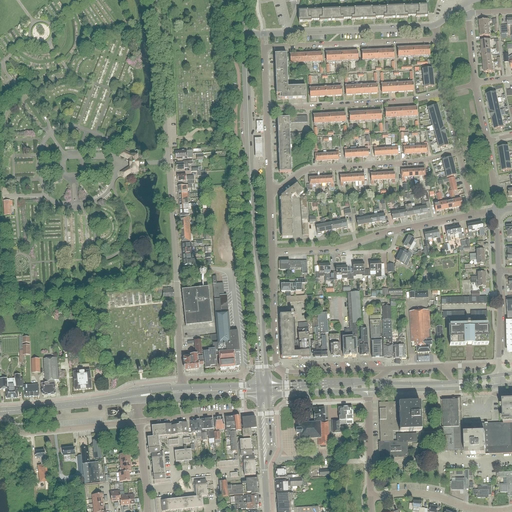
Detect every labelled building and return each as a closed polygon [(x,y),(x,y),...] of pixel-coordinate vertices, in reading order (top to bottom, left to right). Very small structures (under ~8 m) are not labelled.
[(300,21),(432,16),(431,5),(300,10),(300,21)] [(489,20),(484,20),(479,21),(480,37),(490,36),(489,20)] [(490,40),(485,41),(481,41),(481,49),(482,57),(487,56),(491,56),(491,48),(490,40)] [(414,52),(414,57),(430,56),(429,47),(421,47),(413,48),(414,52)] [(414,52),(413,48),(397,48),(398,57),(414,57),(414,52)] [(378,55),(378,60),(394,59),(394,50),(386,50),(378,51),(378,55)] [(378,51),(362,51),(362,60),(378,60),(378,55),(378,51)] [(342,57),(342,52),(326,53),(326,62),(342,61),(342,57)] [(342,57),(342,61),(358,60),(358,52),(350,52),(342,52),(342,57)] [(306,58),(306,63),(322,62),(322,53),(314,53),(306,54),(306,58)] [(287,54),(274,55),(275,55),(276,73),(278,73),(281,72),(284,72),(287,72),(286,55),(287,55),(287,54)] [(306,54),(290,55),(290,63),(306,63),(306,58),(306,54)] [(482,57),(484,73),(493,72),(491,56),(487,56),(482,57)] [(288,90),(288,88),(287,72),(284,72),(281,72),(278,73),(276,73),(276,94),(276,95),(277,100),(288,99),(288,96),(288,93),(288,90)] [(305,99),(306,99),(306,87),(305,87),(288,88),(288,90),(288,93),(288,96),(288,99),(305,99)] [(488,101),(497,98),(496,92),(486,95),(488,101)] [(499,104),(489,106),(490,112),(500,110),(499,104)] [(429,114),(439,111),(437,106),(427,108),(429,114)] [(500,110),(490,112),(491,118),(501,116),(500,110)] [(439,111),(429,114),(431,120),(440,117),(439,111)] [(431,120),(432,125),(442,123),(440,117),(431,120)] [(278,137),(281,137),(284,137),(287,137),(290,136),(289,134),(289,123),(289,118),(277,119),(278,137)] [(503,121),(493,124),(494,130),(504,127),(503,121)] [(434,131),(444,128),(442,123),(432,125),(434,131)] [(434,131),(435,137),(445,134),(444,128),(434,131)] [(447,140),(445,134),(435,137),(437,142),(447,140)] [(287,137),(284,137),(281,137),(278,137),(279,155),(282,155),(285,155),(287,155),(290,154),(290,142),(290,140),(290,136),(287,137)] [(254,139),(255,144),(255,158),(263,158),(262,138),(254,139)] [(447,140),(437,142),(439,148),(448,146),(447,140)] [(132,155),(124,151),(123,151),(120,155),(122,156),(125,158),(125,159),(128,161),(129,161),(129,164),(129,167),(121,173),(123,177),(132,172),(138,172),(138,166),(139,166),(138,163),(138,160),(137,160),(137,155),(132,155)] [(285,155),(282,155),(279,155),(279,172),(279,173),(291,172),(290,160),(290,154),(287,155),(285,155)] [(444,166),(453,164),(452,158),(442,160),(444,166)] [(177,170),(184,170),(184,169),(188,168),(188,164),(191,164),(192,164),(192,161),(183,161),(183,163),(176,163),(177,170)] [(455,170),(445,172),(446,178),(456,175),(455,170)] [(178,181),(188,181),(188,185),(194,184),(194,176),(186,177),(186,175),(178,175),(178,181)] [(315,185),(315,178),(309,178),(309,185),(307,185),(307,191),(312,191),(312,188),(312,185),(315,185)] [(291,206),(291,198),(295,195),(297,197),(298,196),(303,193),(297,185),(285,193),(285,194),(281,197),(281,198),(280,198),(280,206),(291,206)] [(450,194),(450,198),(452,197),(454,208),(462,207),(460,199),(455,200),(454,197),(454,194),(450,194)] [(446,202),(448,209),(454,208),(452,197),(450,198),(446,199),(446,202)] [(430,209),(429,202),(426,203),(425,202),(424,203),(424,201),(424,200),(421,200),(421,202),(422,207),(419,208),(421,215),(424,215),(423,214),(427,213),(427,209),(430,209)] [(411,205),(412,209),(413,216),(417,215),(417,216),(421,215),(419,208),(415,209),(414,204),(414,202),(413,202),(411,202),(411,205)] [(292,222),(291,206),(280,206),(281,223),(292,222)] [(398,212),(400,218),(403,218),(404,219),(407,218),(405,210),(405,208),(400,209),(400,207),(397,208),(398,208),(398,212)] [(363,214),(362,211),(359,212),(360,219),(356,219),(357,226),(358,226),(358,227),(361,226),(361,225),(364,225),(363,218),(363,214)] [(398,212),(391,213),(392,220),(393,220),(393,221),(396,220),(396,219),(400,218),(398,212)] [(377,216),(379,222),(382,222),(382,223),(386,222),(385,221),(386,221),(384,214),(377,216)] [(337,217),(338,220),(339,229),(344,228),(344,229),(347,229),(347,227),(346,220),(340,221),(340,220),(340,216),(337,217)] [(370,217),(372,224),(375,224),(375,223),(379,222),(377,216),(370,217)] [(363,218),(364,225),(368,224),(369,225),(372,224),(370,217),(363,218)] [(317,234),(321,234),(321,233),(324,232),(323,223),(322,219),(320,219),(321,224),(321,225),(316,226),(317,233),(317,234)] [(322,219),(323,223),(324,232),(329,231),(329,232),(332,231),(331,223),(326,224),(325,223),(325,219),(322,219)] [(336,221),(336,222),(331,223),(332,231),(336,231),(335,230),(339,229),(338,220),(336,221)] [(282,239),(290,238),(292,238),(292,222),(281,223),(282,239)] [(474,223),(476,231),(477,231),(479,231),(479,237),(484,237),(484,225),(483,224),(482,225),(481,222),(478,223),(478,222),(474,223)] [(476,231),(474,223),(470,224),(471,224),(467,225),(469,238),(472,237),(471,232),(476,231)] [(446,229),(447,237),(448,242),(451,241),(450,237),(453,237),(453,236),(454,235),(453,227),(449,228),(449,229),(446,229)] [(461,234),(460,227),(456,227),(453,227),(454,235),(458,235),(459,240),(462,239),(461,234)] [(429,245),(428,240),(432,240),(431,231),(427,232),(428,233),(424,234),(426,241),(426,242),(427,245),(426,245),(427,246),(429,245)] [(434,231),(431,231),(432,240),(437,239),(437,243),(437,244),(440,243),(439,240),(440,240),(439,240),(439,239),(439,238),(438,231),(435,232),(434,231)] [(190,233),(181,234),(182,242),(191,241),(190,233)] [(211,233),(203,233),(204,241),(212,240),(211,233)] [(409,249),(407,252),(410,254),(416,244),(413,242),(414,240),(409,236),(403,246),(409,249)] [(406,266),(412,255),(410,254),(407,252),(401,249),(395,261),(406,266)] [(474,264),(480,264),(480,265),(483,265),(483,264),(484,264),(484,257),(470,257),(470,261),(473,261),(474,264)] [(289,268),(302,268),(302,274),(307,274),(307,261),(289,261),(280,261),(280,271),(290,271),(289,268)] [(375,263),(376,271),(376,278),(381,277),(381,276),(384,276),(384,269),(381,269),(381,262),(375,263)] [(359,275),(358,263),(353,264),(353,273),(350,273),(350,280),(353,280),(353,277),(356,277),(356,275),(359,275)] [(358,263),(359,275),(362,275),(362,277),(367,276),(367,270),(364,270),(364,263),(358,263)] [(376,271),(375,263),(370,263),(370,270),(367,270),(367,276),(368,276),(368,279),(370,279),(370,271),(376,271)] [(330,274),(330,273),(330,264),(324,265),(325,277),(325,282),(330,281),(333,281),(333,274),(330,274)] [(319,278),(319,277),(325,277),(324,265),(319,265),(319,272),(316,272),(316,279),(315,279),(315,283),(319,282),(318,280),(319,278)] [(341,275),(341,267),(336,267),(336,274),(333,274),(333,281),(336,280),(336,276),(341,275)] [(341,267),(341,275),(342,279),(347,278),(347,280),(350,280),(350,273),(347,274),(347,267),(341,267)] [(217,333),(230,331),(227,295),(224,295),(223,283),(217,284),(216,276),(212,277),(212,284),(213,284),(215,313),(217,333)] [(286,297),(289,297),(291,297),(290,292),(296,292),(296,291),(302,291),(302,284),(305,283),(305,279),(304,279),(295,280),(295,283),(283,284),(281,284),(281,292),(286,292),(286,297)] [(478,287),(481,287),(481,288),(485,288),(485,287),(485,280),(471,280),(471,284),(478,283),(478,287)] [(208,287),(182,290),(186,326),(212,324),(208,287)] [(168,297),(173,297),(174,297),(173,291),(171,291),(171,288),(168,288),(163,289),(163,298),(168,297)] [(342,338),(343,357),(356,356),(356,347),(359,347),(360,356),(363,355),(363,356),(367,355),(368,355),(368,354),(368,349),(367,329),(363,329),(363,327),(360,327),(361,341),(359,341),(358,341),(357,324),(361,323),(359,292),(347,293),(349,329),(344,330),(345,334),(345,338),(342,338)] [(390,306),(404,306),(403,299),(403,297),(390,297),(390,306)] [(393,357),(393,345),(390,306),(388,307),(388,304),(382,304),(383,320),(382,320),(383,345),(383,357),(393,357)] [(419,311),(409,312),(411,342),(414,342),(414,346),(416,346),(417,353),(423,353),(430,353),(429,346),(432,346),(431,339),(430,340),(428,310),(419,311)] [(289,315),(284,315),(280,315),(283,359),(297,358),(297,359),(300,359),(299,352),(298,340),(296,341),(294,318),(296,317),(296,315),(293,315),(293,311),(288,311),(289,315)] [(313,354),(314,358),(327,357),(326,338),(325,334),(328,334),(327,313),(317,314),(317,318),(312,319),(313,328),(315,328),(315,335),(315,341),(311,342),(312,354),(313,354)] [(381,321),(369,321),(370,329),(370,345),(371,345),(372,355),(372,357),(372,358),(378,358),(382,357),(381,329),(381,321)] [(450,328),(449,328),(449,331),(449,335),(449,338),(450,342),(450,345),(454,345),(454,342),(457,342),(457,345),(458,345),(458,342),(461,342),(461,345),(465,345),(465,342),(472,342),(472,344),(476,344),(476,342),(479,342),(479,344),(480,344),(480,342),(483,342),(483,344),(488,344),(487,341),(487,337),(487,334),(487,331),(487,327),(475,328),(471,328),(469,326),(469,321),(467,322),(467,326),(466,328),(462,328),(450,328)] [(298,340),(299,352),(300,359),(310,358),(308,335),(308,329),(305,329),(302,329),(298,329),(298,330),(298,340)] [(217,333),(218,343),(219,355),(220,368),(235,367),(235,366),(239,365),(238,351),(239,350),(237,331),(235,331),(230,331),(217,333)] [(338,335),(334,335),(329,335),(329,341),(330,341),(331,345),(331,356),(333,357),(335,357),(340,357),(339,344),(339,343),(338,343),(338,340),(338,335)] [(195,343),(196,352),(190,352),(191,356),(188,356),(188,355),(184,355),(184,357),(185,357),(185,362),(186,370),(197,369),(197,365),(203,365),(202,358),(202,350),(201,340),(195,341),(195,343)] [(219,355),(218,343),(212,343),(213,349),(208,350),(208,351),(203,352),(205,369),(215,368),(214,361),(216,360),(216,356),(219,355)] [(45,382),(45,384),(42,384),(42,394),(44,395),(48,395),(51,395),(54,394),(55,393),(54,383),(54,381),(59,380),(58,369),(57,358),(43,359),(45,382)] [(39,359),(32,359),(32,374),(40,373),(39,359)] [(90,371),(74,372),(75,390),(91,388),(90,371)] [(15,375),(15,378),(0,379),(0,385),(0,390),(6,389),(7,398),(17,398),(17,387),(23,387),(23,386),(23,379),(20,379),(20,375),(15,375)] [(23,386),(23,387),(23,391),(25,391),(25,397),(27,397),(27,398),(34,397),(39,397),(38,385),(23,386)] [(457,431),(457,430),(456,428),(459,428),(458,400),(455,400),(455,399),(448,399),(447,399),(444,399),(444,401),(441,401),(442,437),(444,437),(444,451),(466,450),(466,455),(511,454),(511,453),(511,423),(503,424),(483,424),(483,427),(478,427),(478,430),(457,431)] [(511,400),(502,401),(503,424),(511,423),(511,400)] [(399,431),(398,404),(398,403),(384,404),(384,405),(379,405),(380,409),(379,409),(380,417),(380,421),(381,439),(392,438),(392,431),(399,431)] [(405,404),(398,404),(399,431),(399,432),(400,432),(402,432),(406,432),(410,432),(413,431),(417,431),(420,431),(420,428),(420,425),(420,422),(420,419),(420,416),(420,413),(419,410),(419,407),(419,403),(412,404),(405,404)] [(324,408),(319,408),(313,409),(314,423),(313,423),(313,422),(312,422),(312,423),(306,423),(306,422),(305,422),(306,423),(299,424),(299,429),(296,429),(296,434),(299,434),(300,439),(306,439),(306,440),(307,440),(307,439),(313,439),(318,438),(318,445),(319,445),(319,446),(325,445),(325,446),(329,446),(328,420),(325,420),(324,408)] [(339,421),(332,421),(333,434),(340,433),(340,425),(345,425),(353,424),(353,420),(352,408),(344,408),(338,408),(339,421)] [(241,431),(241,424),(240,416),(225,418),(226,427),(225,427),(225,432),(230,432),(231,452),(237,451),(236,432),(241,431)] [(247,417),(242,417),(243,418),(242,418),(243,430),(242,430),(243,437),(251,437),(251,432),(251,429),(256,429),(255,418),(254,417),(247,418),(247,417)] [(223,424),(223,418),(214,419),(215,429),(216,429),(216,430),(224,430),(224,424),(223,424)] [(207,430),(208,436),(208,440),(214,439),(215,444),(214,432),(213,429),(212,419),(207,420),(208,430),(207,430)] [(196,434),(197,438),(201,438),(201,433),(200,420),(195,421),(190,421),(192,434),(196,433),(196,434)] [(163,480),(165,480),(162,453),(160,453),(158,432),(161,432),(161,437),(188,434),(187,423),(179,424),(179,425),(171,426),(171,425),(160,426),(160,427),(157,427),(157,426),(152,427),(153,437),(147,438),(149,454),(151,454),(154,481),(156,480),(158,480),(159,480),(161,480),(163,480)] [(416,442),(416,434),(397,435),(397,442),(392,442),(381,443),(379,443),(379,458),(391,458),(407,457),(407,442),(416,442)] [(248,467),(249,470),(244,470),(244,476),(255,475),(255,470),(253,470),(253,467),(255,467),(254,456),(252,456),(251,440),(240,441),(241,457),(243,457),(244,467),(248,467)] [(184,450),(180,451),(174,451),(176,462),(192,461),(191,450),(187,450),(186,446),(184,446),(184,450)] [(75,460),(74,455),(75,455),(74,451),(76,451),(75,448),(74,448),(65,449),(65,448),(63,448),(63,449),(62,449),(63,456),(70,455),(71,460),(75,460)] [(100,483),(99,479),(98,463),(89,463),(88,448),(81,449),(81,455),(82,465),(83,465),(83,473),(85,485),(100,483)] [(36,452),(37,458),(37,460),(41,459),(42,465),(37,466),(39,482),(48,481),(46,465),(44,465),(44,458),(45,458),(44,451),(36,452)] [(285,478),(285,477),(285,468),(281,468),(281,469),(275,469),(276,478),(285,478)] [(456,482),(452,482),(452,490),(461,490),(461,487),(463,487),(463,485),(469,485),(469,471),(465,471),(465,478),(456,478),(456,482)] [(511,471),(497,473),(496,478),(506,478),(506,485),(500,485),(500,493),(508,493),(508,492),(510,492),(510,497),(511,496),(511,471)] [(259,494),(258,489),(257,478),(246,479),(246,482),(242,482),(242,485),(227,486),(227,481),(222,482),(219,482),(220,497),(223,497),(228,496),(228,495),(251,494),(259,494)] [(301,478),(298,478),(290,478),(290,482),(285,482),(285,481),(276,482),(277,493),(286,493),(288,492),(287,487),(290,487),(302,487),(302,486),(306,486),(306,478),(301,478)] [(198,481),(196,481),(194,482),(196,492),(197,502),(194,502),(193,498),(161,501),(161,504),(162,507),(162,510),(162,511),(163,511),(168,511),(194,509),(194,507),(197,507),(197,508),(203,508),(202,497),(207,497),(206,480),(204,481),(202,481),(200,481),(198,481)] [(478,487),(478,491),(474,491),(474,495),(476,495),(477,495),(477,498),(481,498),(488,498),(488,495),(491,495),(491,487),(478,487)] [(277,511),(318,511),(318,507),(294,508),(293,493),(277,494),(277,511)] [(256,494),(246,495),(247,504),(257,503),(256,494)] [(409,504),(409,510),(412,510),(412,511),(427,511),(428,509),(425,508),(422,508),(422,502),(413,501),(413,504),(409,504)]
